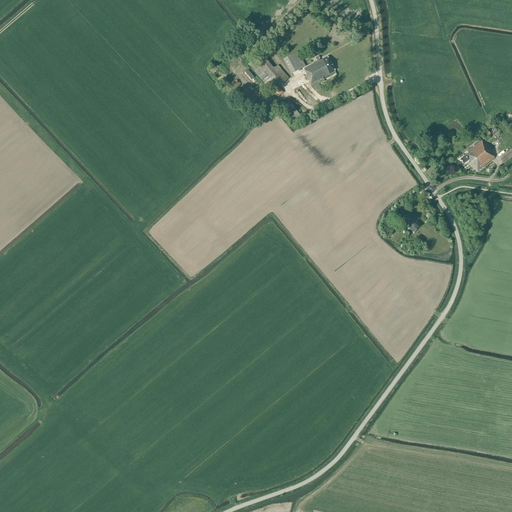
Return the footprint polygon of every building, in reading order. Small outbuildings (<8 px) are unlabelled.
[(291,75),(306,66),(297,52),(283,60),(291,75)] [(278,68),(275,71),(260,53),(249,63),(268,85),(279,96),(283,92),(279,87),(288,79),(278,68)] [(320,61),(318,57),(315,58),(316,61),(318,60),(319,61),(303,69),(306,74),(305,74),(312,88),(313,87),(314,89),(317,88),(315,86),(317,85),(315,82),(335,71),(327,57),(320,61)] [(251,80),(254,78),(247,69),(244,72),(251,80)] [(293,123),(301,117),(290,102),(282,108),(293,123)] [(477,171),(494,158),(491,154),(491,153),(482,141),(467,152),(468,153),(460,160),(463,164),(469,159),(477,171)] [(503,163),(511,156),(511,150),(511,149),(500,158),(503,163)] [(414,233),(420,225),(404,211),(400,216),(409,223),(406,226),(414,233)]
